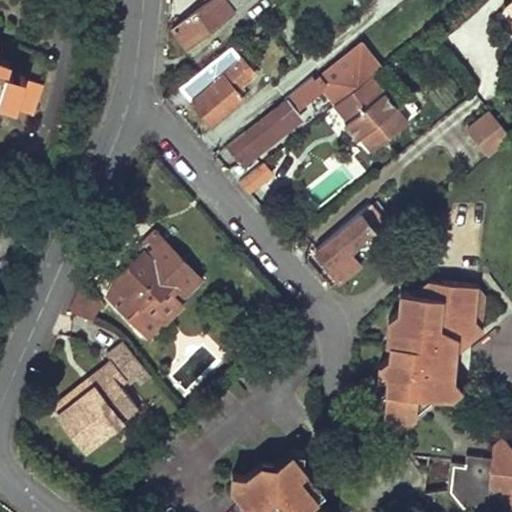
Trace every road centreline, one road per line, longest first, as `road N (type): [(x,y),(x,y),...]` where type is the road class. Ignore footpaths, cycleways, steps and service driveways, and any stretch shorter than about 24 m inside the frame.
road 1 (residential): [(0,409),(133,89)]
road 2 (residential): [(396,511),(363,470),(331,392),(325,312),(279,258)]
road 3 (residential): [(279,258),(491,92)]
road 4 (residential): [(279,258),(133,89)]
